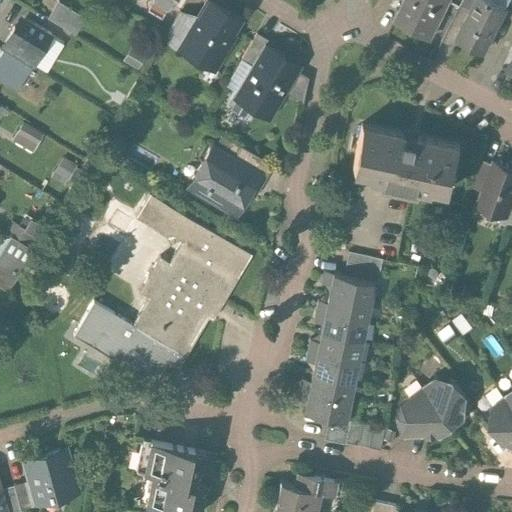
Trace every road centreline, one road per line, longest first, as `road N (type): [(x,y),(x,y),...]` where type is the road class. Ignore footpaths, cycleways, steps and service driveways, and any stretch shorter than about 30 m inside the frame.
road 1 (residential): [(247,447),(330,28)]
road 2 (residential): [(247,447),(511,480)]
road 3 (residential): [(0,433),(119,398),(217,420),(247,447)]
road 4 (residential): [(330,28),(511,132)]
